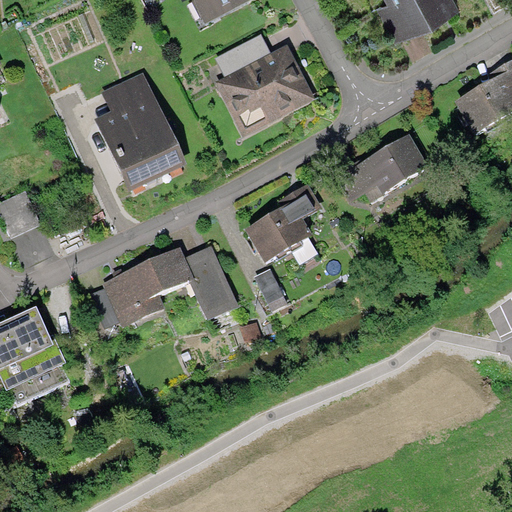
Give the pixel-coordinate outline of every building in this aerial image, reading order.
[(194,0),(206,23),(250,0),(194,0)] [(454,0),(387,0),(391,7),(379,13),(394,41),(458,7),(454,0)] [(261,35),(216,59),(226,78),(214,84),(244,140),(315,103),(285,47),(271,54),(261,35)] [(511,116),(511,59),(491,73),(494,78),(458,99),(481,136),(511,116)] [(100,127),(131,191),(187,164),(143,76),(101,96),(113,120),(100,127)] [(374,203),(430,168),(409,135),(362,164),(360,162),(335,177),(352,203),(367,193),(374,203)] [(322,209),(308,185),(279,202),(283,210),(245,232),(264,266),(314,237),(303,220),(322,209)] [(26,192),(0,204),(0,217),(11,241),(43,227),(26,192)] [(181,249),(147,264),(161,295),(190,281),(208,322),(238,308),(212,250),(186,261),(181,249)] [(161,295),(147,264),(119,277),(102,285),(105,292),(120,324),(122,330),(167,310),(161,295)] [(270,270),(254,278),(272,312),(287,304),(270,270)] [(120,324),(105,292),(91,298),(105,331),(120,324)] [(37,314),(0,330),(0,376),(2,376),(10,394),(68,368),(55,338),(50,340),(37,314)] [(257,323),(241,329),(246,344),(263,338),(257,323)]
